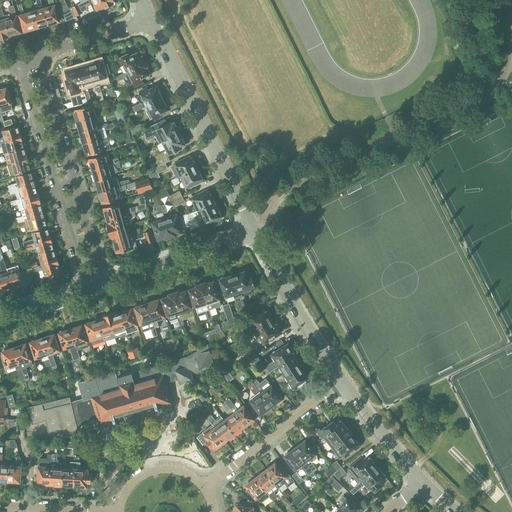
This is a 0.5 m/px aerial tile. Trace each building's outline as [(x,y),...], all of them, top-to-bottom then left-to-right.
[(33,12),(32,13),(37,29),(43,28),(43,26),(48,25),(44,9),(43,9),(40,0),(35,0),(38,6),(37,7),(37,9),(33,10),(33,12)] [(59,22),(53,0),(48,0),(50,7),(44,9),(48,25),(49,26),(55,24),(55,23),(59,22)] [(61,13),(69,9),(64,0),(60,0),(56,2),(61,13)] [(87,0),(82,3),(69,9),(61,13),(64,23),(82,14),(81,12),(87,9),(86,7),(91,5),(94,11),(105,6),(106,8),(116,4),(113,0),(87,0)] [(30,31),(37,29),(32,13),(24,15),(22,5),(17,6),(25,32),(30,30),(30,31)] [(14,6),(8,8),(10,14),(4,15),(3,16),(10,38),(10,37),(16,35),(16,34),(21,32),(14,6)] [(0,40),(10,38),(3,16),(4,15),(2,10),(0,10),(0,40)] [(126,72),(145,63),(142,57),(140,58),(138,53),(132,56),(131,53),(132,53),(117,60),(120,67),(123,66),(126,72)] [(94,63),(90,65),(95,84),(107,81),(102,61),(100,62),(100,61),(94,62),(94,63)] [(83,87),(95,84),(90,65),(89,63),(82,66),(82,67),(78,68),(83,87)] [(107,75),(114,73),(111,63),(104,65),(107,75)] [(134,83),(134,85),(143,81),(142,79),(149,75),(148,74),(150,73),(145,63),(126,72),(116,77),(118,81),(127,77),(131,85),(134,83)] [(83,87),(78,68),(75,69),(75,68),(70,69),(70,70),(66,71),(65,70),(63,71),(74,107),(91,102),(91,100),(90,96),(86,97),(85,92),(83,87)] [(115,95),(112,87),(108,88),(107,92),(108,97),(115,95)] [(0,106),(11,104),(6,88),(5,89),(4,88),(1,89),(0,90),(0,106)] [(141,103),(144,108),(162,99),(160,94),(161,93),(158,88),(157,89),(157,88),(149,91),(148,89),(140,93),(141,95),(137,97),(140,103),(141,103)] [(128,93),(117,99),(120,105),(131,99),(128,93)] [(137,111),(139,116),(146,112),(150,119),(152,117),(153,119),(161,115),(161,113),(168,110),(167,108),(168,108),(166,103),(165,103),(162,99),(144,108),(137,111)] [(97,117),(95,109),(92,110),(90,106),(75,110),(76,114),(75,114),(77,122),(97,117)] [(1,115),(5,127),(16,124),(14,117),(8,119),(6,113),(2,114),(1,115)] [(97,128),(96,124),(99,123),(97,117),(77,122),(80,133),(97,128)] [(114,123),(110,125),(103,126),(97,128),(80,133),(84,144),(107,138),(108,138),(106,130),(115,128),(114,123)] [(130,130),(132,135),(143,130),(140,124),(130,129),(130,130)] [(162,143),(179,134),(178,132),(180,132),(178,127),(176,128),(175,126),(174,124),(170,125),(169,124),(156,130),(162,143)] [(18,127),(2,131),(6,142),(21,138),(19,132),(20,131),(19,129),(18,128),(18,127)] [(132,143),(129,131),(125,132),(124,132),(128,144),(132,143)] [(156,162),(159,166),(165,163),(171,160),(169,155),(182,149),(181,147),(184,145),(183,142),(183,141),(184,140),(182,135),(180,136),(179,134),(162,143),(166,149),(158,153),(157,159),(156,162)] [(9,153),(24,148),(24,147),(24,146),(24,143),(22,143),(21,138),(6,142),(9,153)] [(111,149),(107,138),(84,144),(86,153),(87,152),(88,156),(111,149)] [(5,154),(8,165),(27,159),(26,154),(26,153),(26,150),(24,150),(24,148),(9,153),(5,154)] [(93,170),(109,166),(105,155),(89,159),(90,160),(89,161),(90,166),(91,166),(93,170)] [(176,165),(179,172),(170,176),(172,181),(197,169),(194,164),(196,164),(193,158),(191,158),(182,162),(182,160),(176,163),(176,165)] [(8,165),(11,176),(30,170),(30,169),(31,168),(30,165),(29,164),(27,159),(8,165)] [(165,163),(159,166),(155,168),(158,174),(168,169),(165,163)] [(109,166),(93,170),(94,175),(93,175),(95,182),(112,177),(109,166)] [(199,173),(197,169),(172,181),(174,186),(184,181),(187,188),(188,187),(188,189),(194,186),(194,185),(202,180),(202,179),(203,179),(200,173),(199,173)] [(31,173),(31,172),(16,176),(18,183),(8,186),(10,190),(34,183),(33,178),(33,177),(33,174),(31,173)] [(98,189),(99,193),(126,185),(126,184),(130,183),(129,180),(125,181),(114,184),(112,177),(95,182),(97,189),(98,189)] [(135,182),(139,194),(153,190),(148,178),(135,182)] [(11,195),(15,194),(17,196),(18,199),(18,200),(37,194),(37,193),(38,191),(37,189),(36,188),(34,183),(10,190),(11,195)] [(102,203),(103,204),(122,199),(119,192),(127,189),(126,185),(99,193),(101,197),(99,198),(101,204),(102,203)] [(162,198),(169,196),(165,188),(159,190),(156,191),(155,191),(156,194),(158,200),(162,198)] [(172,202),(183,197),(180,191),(169,197),(172,202)] [(191,209),(193,212),(213,202),(211,198),(213,198),(210,192),(208,192),(208,191),(199,196),(199,194),(193,197),(193,199),(197,206),(191,209)] [(12,206),(18,205),(19,211),(21,210),(40,205),(41,205),(38,194),(37,194),(18,200),(18,199),(10,202),(12,206)] [(121,211),(119,204),(104,208),(104,209),(103,210),(105,216),(106,215),(107,220),(123,216),(128,214),(134,212),(147,208),(145,196),(137,198),(139,206),(121,211)] [(185,202),(183,197),(172,202),(175,208),(185,202)] [(193,213),(180,218),(183,227),(189,226),(189,224),(197,221),(199,226),(200,226),(200,227),(206,224),(205,223),(212,220),(213,222),(221,218),(218,212),(220,212),(217,206),(215,206),(213,202),(193,212),(193,213)] [(40,205),(21,210),(23,216),(17,218),(18,223),(44,216),(42,211),(43,209),(42,207),(41,206),(41,205),(40,205)] [(126,226),(126,227),(131,225),(129,218),(136,216),(134,212),(128,214),(123,216),(107,220),(108,224),(106,224),(109,232),(126,226)] [(157,215),(159,221),(153,223),(158,240),(160,239),(160,240),(166,239),(171,237),(165,219),(163,214),(159,216),(159,215),(157,215)] [(181,232),(182,232),(177,215),(165,219),(171,237),(175,236),(175,235),(181,233),(181,232)] [(44,216),(18,223),(19,228),(25,226),(27,233),(47,227),(46,225),(47,224),(46,221),(45,221),(44,216)] [(133,236),(140,234),(139,230),(128,233),(126,227),(126,226),(109,232),(111,239),(113,238),(114,242),(133,236)] [(24,247),(26,247),(51,239),(49,234),(50,233),(49,230),(48,230),(47,228),(32,233),(34,239),(23,243),(24,247)] [(144,233),(140,235),(140,234),(133,236),(114,242),(115,247),(114,247),(116,253),(117,252),(117,253),(125,251),(126,252),(131,251),(131,249),(133,249),(137,247),(135,240),(143,238),(146,239),(148,244),(154,242),(151,231),(144,233)] [(39,255),(54,250),(53,249),(54,248),(53,245),(52,245),(51,239),(26,247),(27,251),(37,248),(39,255)] [(42,266),(57,261),(55,256),(56,255),(55,252),(54,252),(54,250),(39,255),(42,266)] [(57,261),(42,266),(22,271),(26,283),(32,281),(31,278),(32,277),(34,274),(33,273),(43,270),(45,277),(47,276),(48,277),(51,276),(52,275),(60,272),(60,271),(60,270),(60,267),(59,266),(57,261)] [(18,265),(7,269),(13,288),(18,286),(20,287),(22,286),(23,285),(24,284),(18,265)] [(0,271),(0,284),(2,291),(3,291),(5,292),(7,291),(8,290),(13,288),(7,269),(6,267),(1,269),(2,271),(0,271)] [(245,314),(255,311),(253,305),(248,306),(244,296),(253,293),(251,288),(255,287),(251,276),(247,278),(245,272),(244,272),(244,271),(237,273),(238,274),(233,276),(239,296),(245,314)] [(220,280),(226,299),(233,297),(234,298),(239,296),(233,276),(228,278),(227,276),(221,278),(221,280),(220,280)] [(209,310),(221,306),(219,301),(220,301),(213,282),(212,283),(211,281),(206,283),(201,285),(209,310)] [(189,290),(198,317),(205,315),(207,320),(212,319),(209,310),(201,285),(196,286),(190,288),(191,290),(189,290)] [(181,314),(192,310),(186,291),(185,292),(184,290),(178,292),(174,293),(181,314)] [(164,299),(162,299),(170,322),(178,319),(180,326),(184,325),(181,314),(174,293),(169,295),(163,297),(164,299)] [(161,333),(157,322),(165,319),(159,300),(158,300),(157,299),(151,301),(152,302),(147,304),(157,334),(161,333)] [(153,336),(157,334),(147,304),(142,306),(142,304),(136,306),(136,307),(135,308),(143,332),(151,329),(153,336)] [(230,326),(235,323),(229,304),(222,306),(228,321),(230,326)] [(133,336),(132,332),(139,330),(132,309),(131,310),(130,309),(125,310),(125,312),(120,313),(127,334),(127,335),(128,338),(133,336)] [(248,323),(253,333),(271,322),(269,319),(270,317),(268,313),(266,313),(266,312),(257,316),(257,315),(251,319),(252,320),(247,322),(248,323)] [(127,334),(120,313),(116,315),(116,313),(108,315),(115,335),(117,338),(127,335),(127,334)] [(102,319),(98,321),(104,339),(115,335),(108,315),(101,317),(102,319)] [(87,324),(86,325),(93,345),(105,341),(104,339),(98,321),(93,322),(92,321),(87,323),(87,324)] [(274,327),(271,322),(253,333),(260,345),(264,343),(267,341),(268,342),(274,339),(273,338),(281,333),(281,332),(281,330),(279,326),(277,326),(277,325),(274,327)] [(78,351),(89,347),(82,326),(81,326),(80,325),(75,327),(75,328),(71,330),(78,351)] [(59,334),(64,349),(69,347),(74,361),(80,359),(78,351),(71,330),(66,331),(66,330),(60,332),(60,333),(59,334)] [(216,330),(203,334),(205,341),(212,337),(212,336),(217,334),(216,330)] [(217,334),(212,336),(212,337),(215,341),(224,336),(221,331),(221,332),(217,334)] [(57,366),(53,355),(60,352),(54,335),(53,335),(53,334),(47,336),(47,338),(43,339),(51,365),(52,368),(57,366)] [(51,365),(43,339),(38,341),(37,339),(31,341),(32,343),(31,343),(36,358),(41,357),(43,362),(44,361),(46,367),(51,365)] [(272,355),(276,361),(265,368),(269,373),(280,366),(279,366),(294,357),(291,353),(293,352),(293,351),(293,349),(291,345),(289,345),(288,344),(285,346),(281,340),(277,343),(281,349),(272,355)] [(179,356),(192,348),(190,341),(175,346),(179,356)] [(26,368),(33,365),(26,345),(25,345),(25,343),(19,345),(19,347),(14,348),(25,380),(29,379),(26,368)] [(150,355),(162,351),(160,343),(156,345),(157,348),(148,351),(150,355)] [(121,376),(120,371),(78,383),(83,399),(71,402),(70,397),(28,407),(32,425),(46,421),(48,433),(62,429),(63,434),(78,431),(77,426),(97,420),(98,425),(113,420),(114,423),(116,422),(114,415),(154,404),(156,410),(159,410),(158,407),(171,403),(165,384),(178,380),(179,385),(194,380),(192,376),(211,370),(209,366),(214,365),(208,344),(187,357),(121,376)] [(4,367),(5,367),(6,373),(16,370),(20,381),(25,380),(14,348),(10,350),(9,349),(3,351),(4,352),(3,352),(5,360),(2,361),(4,367)] [(250,358),(247,352),(237,358),(240,364),(250,358)] [(262,363),(255,354),(250,358),(256,367),(262,363)] [(287,377),(301,368),(298,363),(298,361),(296,358),(294,358),(294,357),(279,366),(280,366),(287,377)] [(96,363),(97,365),(100,371),(114,367),(112,362),(111,362),(110,358),(96,363)] [(123,358),(112,362),(114,367),(125,363),(123,358)] [(281,386),(289,381),(294,389),(296,388),(296,389),(302,385),(301,384),(308,379),(308,378),(308,377),(306,373),(304,373),(301,368),(287,377),(284,379),(278,383),(281,386)] [(228,371),(222,374),(229,382),(234,379),(228,371)] [(281,400),(281,399),(267,379),(260,384),(257,381),(254,383),(271,407),(275,404),(276,405),(281,401),(281,400)] [(255,395),(249,399),(261,415),(262,414),(263,415),(268,411),(267,410),(271,407),(254,383),(253,384),(252,382),(249,384),(250,386),(249,387),(255,395)] [(39,393),(30,396),(32,401),(41,398),(39,393)] [(9,408),(16,406),(13,394),(6,396),(9,408)] [(254,420),(244,406),(238,411),(229,399),(225,401),(227,404),(244,427),(248,424),(249,425),(254,421),(253,420),(254,420)] [(230,417),(225,421),(235,435),(241,431),(240,430),(244,427),(227,404),(223,407),(230,417)] [(225,421),(223,418),(217,422),(211,414),(207,417),(208,419),(213,425),(215,428),(225,442),(229,439),(230,440),(235,435),(225,421)] [(332,448),(351,434),(350,434),(351,433),(347,427),(346,428),(340,420),(339,420),(340,421),(335,425),(333,422),(324,429),(322,426),(317,430),(322,438),(323,437),(332,448)] [(203,433),(197,437),(203,445),(206,443),(211,448),(213,446),(215,449),(216,448),(217,450),(222,446),(221,445),(225,442),(215,428),(205,436),(203,433)] [(351,434),(332,448),(340,459),(344,456),(346,455),(346,456),(352,452),(351,451),(359,445),(359,446),(358,444),(359,443),(355,438),(354,439),(351,434)] [(300,446),(295,449),(313,472),(317,469),(311,461),(312,462),(317,458),(317,456),(314,453),(319,449),(312,440),(307,443),(306,441),(305,442),(304,440),(299,444),(300,446)] [(309,476),(313,472),(295,449),(291,452),(290,451),(285,454),(286,456),(285,456),(294,468),(300,464),(309,476)] [(9,466),(2,466),(3,454),(0,454),(0,481),(1,481),(2,483),(5,483),(6,482),(8,482),(9,466)] [(52,455),(52,457),(51,463),(51,468),(50,484),(55,485),(55,486),(62,487),(63,469),(56,468),(56,466),(58,467),(59,460),(57,460),(58,455),(52,455)] [(20,457),(16,457),(16,467),(9,466),(8,482),(9,482),(10,483),(13,483),(14,482),(20,483),(21,463),(20,457)] [(362,458),(348,470),(360,483),(378,468),(374,464),(374,462),(372,459),(370,459),(369,458),(365,462),(362,458)] [(331,465),(333,466),(336,472),(341,467),(336,461),(331,465)] [(70,469),(63,469),(62,487),(69,487),(69,486),(74,486),(76,462),(71,462),(70,469)] [(80,470),(80,463),(76,462),(74,486),(79,486),(79,488),(85,488),(85,487),(86,487),(87,483),(91,483),(92,475),(87,475),(87,470),(80,470)] [(288,487),(294,482),(283,467),(280,470),(275,464),(271,467),(270,466),(265,470),(278,488),(285,483),(288,487)] [(336,472),(333,466),(325,473),(329,478),(333,474),(336,472)] [(50,484),(51,468),(39,467),(39,468),(37,467),(36,474),(38,474),(38,484),(39,484),(39,485),(45,486),(45,484),(50,484)] [(342,467),(341,467),(336,472),(333,474),(338,479),(346,472),(342,467)] [(359,490),(367,482),(375,491),(381,486),(379,484),(386,478),(385,477),(386,475),(383,472),(381,472),(378,468),(360,483),(356,486),(359,490)] [(270,496),(269,497),(273,501),(277,498),(274,493),(279,489),(278,488),(265,470),(259,474),(260,475),(256,478),(270,496)] [(292,476),(299,484),(304,480),(297,472),(292,476)] [(338,492),(343,487),(333,477),(328,482),(338,492)] [(261,503),(269,497),(270,496),(256,478),(252,481),(251,480),(246,484),(247,485),(246,486),(247,486),(245,488),(249,493),(250,492),(256,499),(261,503)] [(339,509),(344,511),(357,511),(360,508),(343,496),(340,500),(344,503),(339,509)] [(306,500),(299,507),(302,509),(305,506),(306,507),(310,503),(306,500)]
